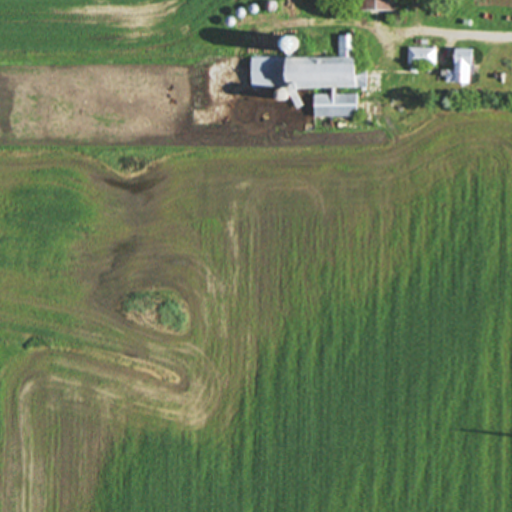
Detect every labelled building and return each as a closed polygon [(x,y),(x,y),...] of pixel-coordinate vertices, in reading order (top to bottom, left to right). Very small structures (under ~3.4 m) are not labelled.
[(278,0),(278,1),(279,1),(279,2),(279,3),(278,4),(278,5),(277,6),(277,7),(276,7),(275,8),(274,8),(273,8),(272,8),(271,8),(270,7),(269,7),(269,6),(268,5),(268,4),(267,3),(267,2),(267,1),(268,1),(268,0),(278,0)] [(398,0),(398,8),(360,8),(360,0),(398,0)] [(256,1),(257,1),(258,2),(259,2),(260,3),(260,4),(261,5),(261,6),(261,7),(261,8),(260,9),(259,10),(258,11),(257,11),(256,11),(255,11),(254,11),(253,11),(253,10),(252,9),(251,8),(251,7),(251,6),(251,5),(252,4),(252,3),(253,2),(254,2),(255,1),(256,1)] [(243,5),(244,5),(245,6),(246,6),(246,7),(247,8),(248,9),(248,10),(248,11),(247,12),(247,13),(246,13),(246,14),(245,15),(244,15),(243,15),(242,15),(241,15),(240,15),(239,14),(239,13),(238,13),(238,12),(238,11),(238,10),(238,9),(238,8),(239,7),(239,6),(240,6),(241,5),(242,5),(243,5)] [(232,14),(233,14),(234,14),(235,15),(236,16),(237,17),(237,18),(237,19),(237,20),(237,21),(236,21),(236,22),(235,23),(234,24),(233,24),(232,24),(231,24),(230,24),(230,23),(229,23),(228,22),(228,21),(227,21),(227,20),(227,19),(227,18),(227,17),(228,16),(229,15),(230,15),(230,14),(231,14),(232,14)] [(359,34),(359,62),(369,62),(369,86),(359,87),(360,114),(316,115),(316,92),(298,92),(306,105),(299,109),(290,92),(289,85),(253,85),(253,55),(285,54),(341,54),(341,33),(359,34)] [(294,33),(295,33),(296,34),(297,34),(298,35),(299,36),(300,37),(300,38),(301,39),(301,40),(301,42),(300,43),(300,44),(299,45),(298,46),(297,46),(296,47),(295,47),(294,47),(292,47),(291,47),(290,46),(289,46),(288,45),(288,44),(287,43),(287,42),(287,40),(287,39),(287,38),(288,37),(288,36),(289,35),(290,34),(291,34),(292,33),(294,33)] [(438,46),(437,62),(409,61),(410,44),(438,46)] [(475,46),(475,62),(476,62),(476,71),(471,71),(471,79),(457,79),(457,78),(448,78),(448,72),(444,72),(444,66),(457,66),(457,46),(475,46)]
